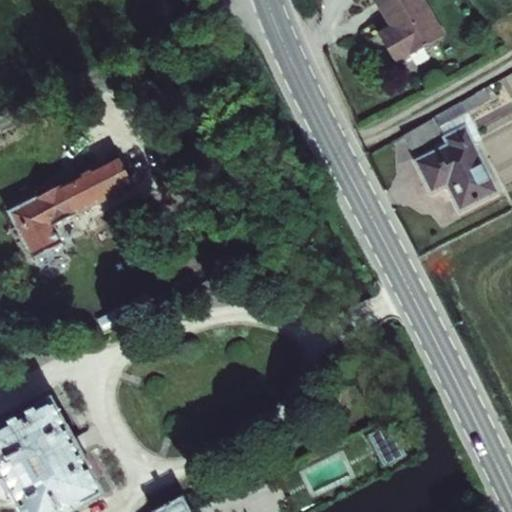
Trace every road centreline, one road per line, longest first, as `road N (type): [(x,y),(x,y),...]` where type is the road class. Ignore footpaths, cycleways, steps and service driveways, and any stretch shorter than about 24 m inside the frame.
road 1 (secondary): [(268,0),(511,495)]
road 2 (track): [(273,14),(0,128)]
road 3 (track): [(338,153),(511,57)]
